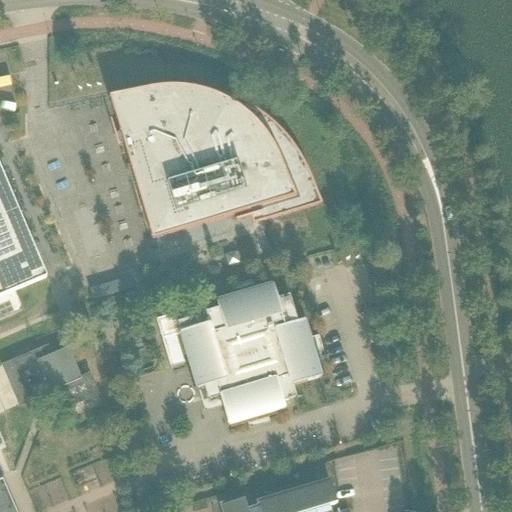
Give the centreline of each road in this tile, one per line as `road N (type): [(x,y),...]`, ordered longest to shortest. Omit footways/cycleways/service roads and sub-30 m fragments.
road 1 (tertiary): [(480,511),(433,187)]
road 2 (tertiary): [(433,187),(429,150),(402,99),(343,41),(263,0)]
road 3 (tertiary): [(251,26),(331,62),(377,103),(433,187)]
road 4 (tertiary): [(133,0),(251,26)]
